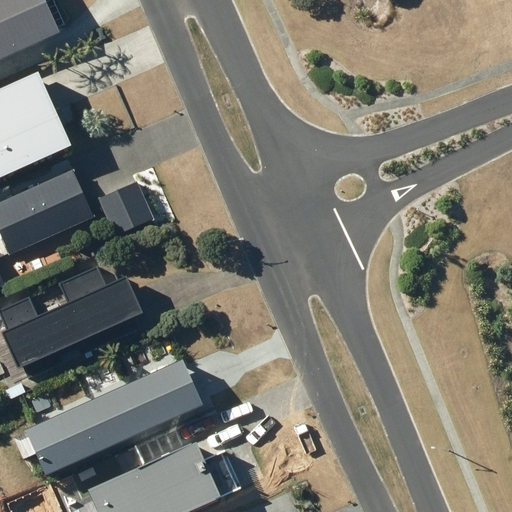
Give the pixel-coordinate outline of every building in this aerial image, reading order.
[(0,0),(0,59),(68,30),(54,0),(0,0)] [(0,177),(80,141),(47,70),(0,91),(0,177)] [(98,215),(76,168),(0,202),(0,225),(13,254),(98,215)] [(158,218),(142,180),(103,197),(120,235),(158,218)] [(0,286),(9,283),(0,262),(0,286)] [(58,283),(67,302),(37,315),(29,296),(0,308),(0,317),(5,329),(0,332),(17,368),(22,367),(27,378),(63,362),(59,355),(77,348),(80,354),(139,328),(134,316),(143,312),(126,275),(106,284),(97,265),(58,283)] [(211,406),(191,360),(32,430),(53,476),(211,406)] [(206,438),(98,487),(109,511),(192,511),(232,494),(206,438)]
